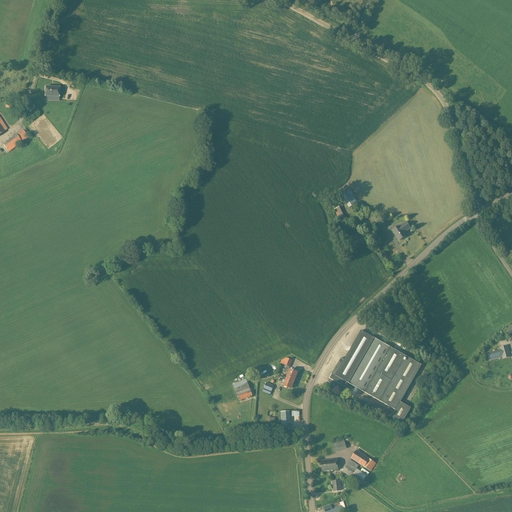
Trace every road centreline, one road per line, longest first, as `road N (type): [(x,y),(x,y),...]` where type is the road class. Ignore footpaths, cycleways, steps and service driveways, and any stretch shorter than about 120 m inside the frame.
road 1 (tertiary): [(312,511),(305,408),(327,349),(473,215)]
road 2 (unclassified): [(478,212),(437,85),(355,38)]
road 3 (unknown): [(55,0),(23,117),(5,135)]
